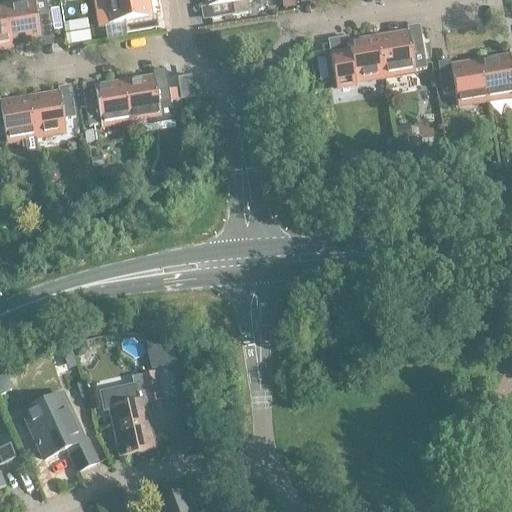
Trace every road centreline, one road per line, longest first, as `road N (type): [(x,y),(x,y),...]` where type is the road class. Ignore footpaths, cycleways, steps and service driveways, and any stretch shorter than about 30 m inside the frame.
road 1 (residential): [(241,121),(297,25),(472,0)]
road 2 (residential): [(45,511),(146,473),(268,461)]
road 3 (residential): [(184,50),(0,78)]
road 4 (secondary): [(238,247),(117,268),(84,286)]
road 5 (secondary): [(84,286),(239,273)]
road 6 (unclassified): [(265,245),(241,121)]
road 7 (unclassified): [(241,121),(238,247)]
road 8 (secondary): [(390,254),(265,245)]
road 9 (secondary): [(266,271),(390,254)]
road 10 (secondary): [(511,251),(390,254)]
